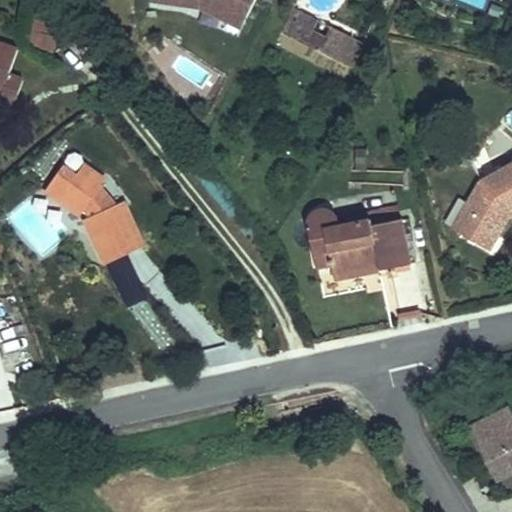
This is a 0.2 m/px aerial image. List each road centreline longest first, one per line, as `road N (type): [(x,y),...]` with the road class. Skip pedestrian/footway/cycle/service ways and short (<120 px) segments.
road 1 (tertiary): [(0,437),(384,355)]
road 2 (residential): [(454,511),(399,413),(384,355)]
road 3 (tertiary): [(384,355),(511,328)]
